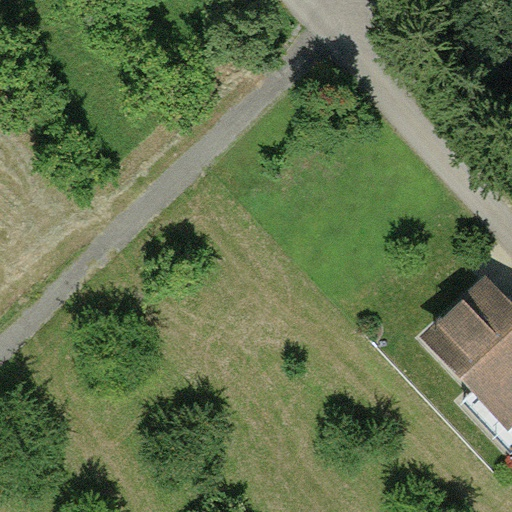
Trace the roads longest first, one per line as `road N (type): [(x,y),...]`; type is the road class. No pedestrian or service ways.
road 1 (track): [(0,347),(332,28)]
road 2 (unclassified): [(332,28),(511,230)]
